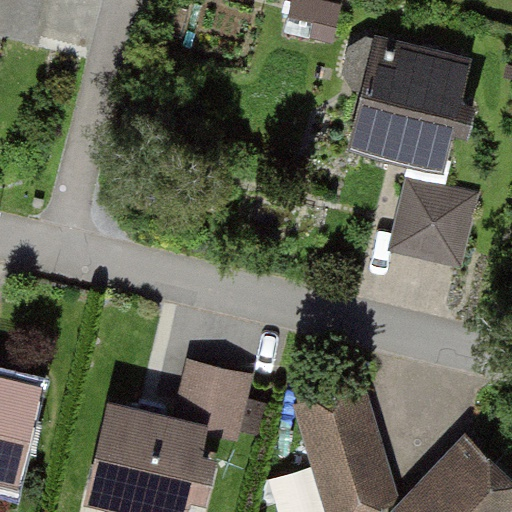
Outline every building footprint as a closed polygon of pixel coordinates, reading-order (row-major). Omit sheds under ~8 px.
[(342,9),(304,0),(293,0),(286,31),(334,43),(342,9)] [(482,62),(375,35),(348,141),(454,168),(482,62)] [(475,195),(411,180),(396,244),(459,259),(475,195)] [(178,418),(114,403),(92,493),(173,511),(181,511),(188,488),(193,489),(207,481),(210,465),(202,451),(197,450),(202,426),(237,434),(251,374),(192,360),(178,418)] [(0,472),(17,476),(39,384),(0,375),(0,472)] [(334,511),(393,495),(363,389),(303,406),(334,511)] [(511,511),(511,481),(470,442),(403,511),(511,511)]
